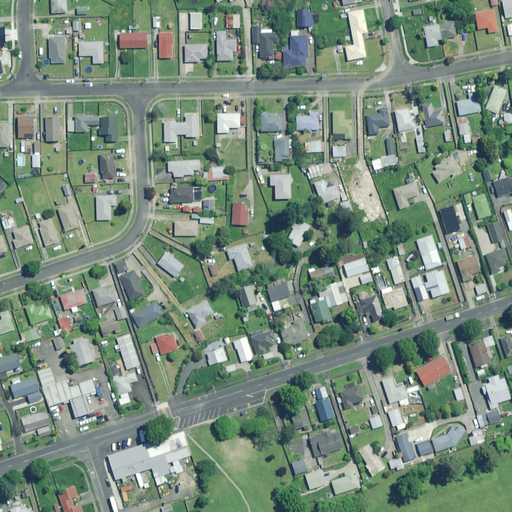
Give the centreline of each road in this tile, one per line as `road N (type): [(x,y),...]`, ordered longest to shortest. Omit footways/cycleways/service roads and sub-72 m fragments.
road 1 (unclassified): [(85,441),(511,302)]
road 2 (residential): [(0,287),(107,252),(138,228),(138,88)]
road 3 (residential): [(138,88),(401,77)]
